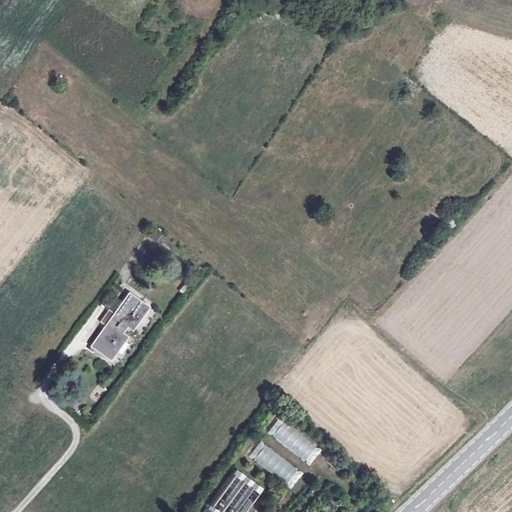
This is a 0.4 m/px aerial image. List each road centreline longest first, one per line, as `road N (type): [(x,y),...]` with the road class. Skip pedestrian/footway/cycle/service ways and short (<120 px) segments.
road 1 (track): [(15,511),(74,444),(68,418),(36,391),(45,378)]
road 2 (primary): [(407,511),(511,413)]
